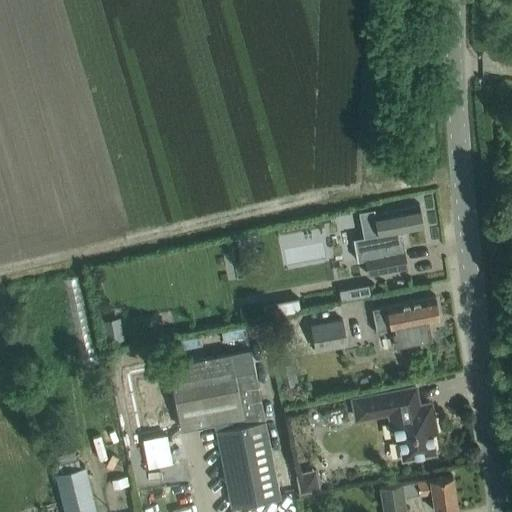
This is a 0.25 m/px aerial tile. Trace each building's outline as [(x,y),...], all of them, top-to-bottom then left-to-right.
[(366,261),(368,273),(406,266),(399,233),(423,228),(419,206),(374,215),(373,209),(359,212),(364,238),(352,240),(357,262),(366,261)] [(85,280),(70,282),(85,363),(100,361),(85,280)] [(367,285),(339,289),(341,299),(369,294),(367,285)] [(435,295),(372,308),(376,331),(392,327),(395,346),(431,338),(428,325),(427,325),(427,320),(439,318),(435,295)] [(298,296),(263,303),(266,315),(301,309),(298,296)] [(347,344),(343,318),(311,324),(314,350),(347,344)] [(131,348),(128,322),(109,324),(112,351),(131,348)] [(230,351),(130,371),(143,435),(215,420),(232,506),(280,497),(250,348),(230,352),(230,351)] [(435,431),(432,413),(424,414),(422,404),(418,404),(415,386),(350,398),(354,420),(387,413),(392,442),(400,441),(402,456),(433,450),(430,432),(435,431)] [(123,443),(102,448),(108,469),(128,463),(123,443)] [(96,511),(84,465),(55,472),(64,511),(96,511)] [(129,468),(114,473),(120,492),(136,487),(129,468)] [(321,490),(316,468),(295,473),(299,495),(321,490)] [(452,474),(381,486),(384,511),(404,511),(403,496),(432,491),(435,511),(457,508),(452,474)]
